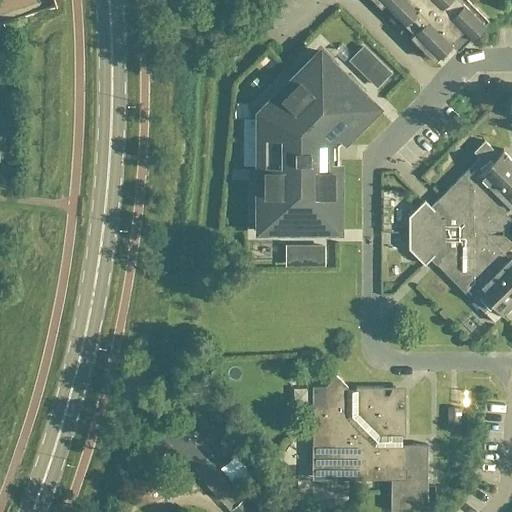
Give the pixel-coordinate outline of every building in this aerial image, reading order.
[(464,34),(470,41),(488,23),(464,0),(371,0),(434,63),(464,34)] [(350,62),(376,88),(388,75),(363,49),(350,62)] [(258,232),(337,232),(337,163),(329,163),(330,148),(338,148),(376,110),(319,54),(259,117),(258,232)] [(511,161),(503,152),(499,156),(485,142),(474,153),(480,159),(436,203),(438,206),(433,211),(424,202),(408,218),(408,234),(502,235),(502,233),(511,223),(511,222),(505,215),(509,211),(511,213),(511,161)] [(511,255),(509,259),(505,254),(511,247),(511,246),(502,237),(502,235),(408,234),(408,251),(424,267),(433,258),(438,264),(436,266),(494,325),(511,308),(511,255)] [(322,266),(322,248),(286,248),(286,267),(322,266)] [(312,448),(312,470),(324,482),(346,482),(387,482),(391,482),(390,511),(427,511),(427,489),(427,487),(427,481),(427,457),(427,446),(416,447),(401,447),(401,438),(405,438),(405,415),(405,410),(396,410),(396,405),(389,397),(384,397),(384,389),(356,389),(356,393),(347,393),(347,389),(336,377),(324,389),(312,389),(312,407),(312,448)] [(460,426),(460,410),(451,410),(448,410),(448,426),(460,426)] [(207,461),(195,472),(215,494),(210,498),(218,507),(226,499),(232,506),(241,497),(207,461)] [(252,511),(243,502),(231,511),(252,511)]
